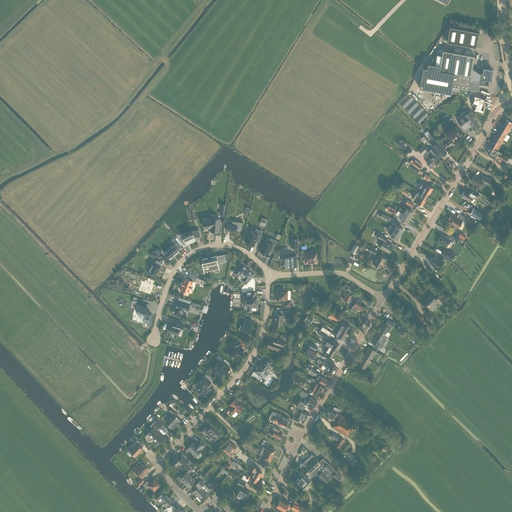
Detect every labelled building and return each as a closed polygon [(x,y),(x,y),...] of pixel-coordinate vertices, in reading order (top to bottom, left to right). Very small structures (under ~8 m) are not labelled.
[(450,27),(447,42),(476,47),(478,32),(450,27)] [(474,56),(443,51),(442,56),(437,55),(435,65),(440,66),(439,71),(450,73),(448,82),(452,83),(452,86),(456,87),(455,91),(459,91),(460,87),(478,91),(479,86),(487,88),(488,81),(490,82),(492,69),(483,68),(482,73),(481,73),(481,72),(472,66),(474,56)] [(482,108),(485,98),(475,94),(471,103),(473,103),(472,105),(474,106),(473,110),(482,113),(484,108),(482,108)] [(473,130),(477,127),(477,126),(479,124),(470,112),(464,116),(463,113),(456,118),(464,129),(470,125),(473,130)] [(502,124),(510,129),(511,125),(511,122),(506,119),(502,124)] [(507,134),(510,129),(502,124),(499,130),(507,134)] [(496,135),(503,140),(507,134),(499,130),(496,135)] [(500,145),(503,140),(496,135),(493,141),(500,145)] [(450,136),(441,141),(446,149),(454,143),(450,136)] [(500,154),(501,153),(497,150),(500,145),(493,141),(486,151),(486,152),(490,154),(489,156),(489,157),(494,159),(497,155),(499,156),(499,157),(505,162),(508,163),(509,162),(511,163),(511,161),(511,158),(511,159),(508,157),(507,158),(500,154)] [(422,146),(418,150),(422,155),(423,155),(426,157),(430,153),(428,150),(427,151),(422,146)] [(441,146),(437,150),(443,156),(447,152),(441,146)] [(437,152),(433,156),(438,162),(442,158),(437,152)] [(416,158),(413,163),(419,168),(422,163),(416,158)] [(435,159),(434,160),(432,158),(427,163),(432,169),(438,163),(435,159)] [(480,187),(483,182),(487,184),(489,179),(483,176),(482,179),(475,175),(471,181),(480,187)] [(428,197),(430,193),(433,188),(426,184),(425,186),(420,183),(417,188),(420,190),(420,189),(422,191),(421,193),(428,197)] [(473,198),(476,200),(479,194),(470,189),(468,192),(465,190),(462,196),(470,201),(473,198)] [(417,197),(417,196),(419,197),(418,198),(425,202),(428,197),(421,193),(419,196),(417,194),(415,192),(413,195),(416,196),(416,197),(417,197)] [(419,197),(417,196),(417,197),(416,197),(416,196),(413,195),(412,197),(414,199),(415,198),(417,200),(415,202),(422,206),(425,202),(418,198),(419,197)] [(410,218),(413,212),(407,209),(405,211),(400,207),(398,211),(410,218)] [(470,214),(479,220),(483,213),(474,208),(470,214)] [(400,219),(407,223),(410,218),(398,211),(396,214),(401,217),(400,219)] [(457,217),(455,216),(455,215),(451,213),(448,219),(452,221),(450,223),(458,228),(462,221),(463,221),(466,218),(459,214),(457,217)] [(219,232),(220,219),(215,219),(215,221),(212,220),(208,221),(208,222),(203,223),(205,229),(211,227),(210,231),(219,232)] [(394,231),(393,231),(392,230),(393,227),(390,225),(387,230),(392,233),(390,236),(397,240),(400,234),(394,231)] [(403,229),(397,225),(394,231),(400,234),(403,229)] [(241,228),(231,227),(231,230),(226,229),(225,236),(235,237),(236,234),(241,234),(241,228)] [(259,242),(262,231),(256,229),(255,232),(250,231),(246,243),(254,245),(255,241),(256,241),(256,240),(259,241),(258,242),(259,242)] [(200,236),(199,230),(192,231),(192,233),(183,237),(186,245),(196,240),(195,238),(200,236)] [(393,246),(386,242),(387,238),(378,232),(375,236),(381,239),(378,244),(381,245),(380,247),(389,253),(393,246)] [(438,242),(446,247),(450,241),(452,243),(455,238),(449,235),(446,239),(441,236),(438,242)] [(273,252),(277,241),(271,238),(269,242),(264,240),(260,252),(268,255),(270,250),(270,251),(271,250),(273,250),(273,252)] [(463,246),(465,241),(458,238),(456,243),(463,246)] [(173,244),(163,252),(169,259),(179,251),(178,250),(179,249),(175,244),(174,245),(173,244)] [(354,244),(350,252),(352,253),(354,249),(355,250),(358,246),(354,244)] [(368,245),(366,249),(375,254),(377,251),(368,245)] [(444,250),(441,255),(451,260),(455,254),(449,250),(447,252),(444,250)] [(297,256),(293,257),(289,257),(289,252),(282,253),(283,260),(285,260),(285,267),(297,266),(297,256)] [(316,253),(305,253),(306,262),(317,262),(316,253)] [(219,268),(218,263),(226,262),(224,254),(202,259),(203,265),(205,265),(207,271),(219,268)] [(378,255),(375,260),(372,259),(370,262),(373,264),(373,263),(380,268),(385,259),(378,255)] [(444,260),(438,259),(436,257),(435,258),(430,257),(429,258),(428,260),(437,272),(436,270),(442,260),(444,260)] [(153,263),(148,274),(156,278),(161,267),(162,264),(156,261),(155,264),(153,263)] [(233,272),(246,283),(254,273),(242,262),(233,272)] [(162,276),(166,279),(170,271),(165,269),(162,276)] [(180,289),(182,290),(181,293),(185,294),(186,292),(188,292),(193,281),(185,277),(180,289)] [(154,280),(149,278),(147,283),(142,281),(139,291),(150,295),(154,285),(153,285),(154,280)] [(282,290),(277,289),(276,301),(282,301),(282,300),(284,300),(284,307),(291,307),(291,300),(287,300),(287,290),(282,290)] [(247,297),(246,297),(245,306),(247,306),(247,310),(248,311),(249,311),(250,311),(251,311),(251,310),(256,310),(256,304),(257,299),(256,299),(256,297),(255,297),(255,292),(251,292),(251,293),(248,293),(247,297)] [(363,304),(360,302),(361,301),(357,299),(356,300),(351,297),(352,295),(347,293),(343,299),(348,302),(349,300),(354,303),(350,309),(355,312),(358,308),(360,310),(363,304)] [(437,300),(431,294),(428,297),(429,298),(427,299),(426,299),(427,299),(424,302),(429,307),(428,308),(431,311),(432,309),(434,310),(435,304),(434,303),(437,300)] [(440,294),(437,297),(445,304),(448,301),(440,294)] [(178,300),(175,308),(174,307),(172,313),(180,316),(180,315),(181,315),(182,314),(183,312),(182,311),(181,310),(182,308),(188,310),(190,304),(178,300)] [(146,309),(147,306),(137,304),(136,310),(137,311),(137,312),(137,313),(137,314),(138,316),(138,317),(139,318),(140,318),(141,319),(142,320),(143,320),(143,322),(149,323),(151,313),(148,313),(148,312),(147,310),(146,309)] [(282,325),(283,318),(289,318),(290,311),(280,310),(280,314),(275,314),(274,324),(282,325)] [(418,312),(414,315),(420,321),(423,318),(418,312)] [(245,318),(242,327),(244,328),(242,334),(249,336),(251,330),(250,330),(253,321),(245,318)] [(174,321),(173,324),(169,323),(167,331),(178,334),(180,329),(182,330),(184,324),(174,321)] [(346,333),(347,332),(350,327),(341,321),(339,324),(341,325),(339,328),(346,333)] [(383,324),(378,332),(378,333),(384,337),(389,327),(383,324)] [(343,339),(346,333),(339,328),(337,332),(335,331),(333,333),(343,339)] [(384,337),(378,333),(372,342),(378,346),(384,337)] [(274,337),(273,340),(270,339),(267,347),(278,350),(279,345),(282,346),(284,340),(274,337)] [(240,343),(233,338),(231,342),(234,344),(228,353),(238,359),(242,352),(243,352),(242,348),(241,348),(238,346),(240,343)] [(339,345),(330,339),(329,340),(328,339),(325,345),(328,347),(328,346),(336,351),(339,345)] [(323,352),(332,357),(336,351),(328,346),(328,347),(326,350),(324,349),(323,352)] [(305,353),(314,358),(317,353),(308,347),(305,353)] [(375,351),(369,348),(364,357),(370,360),(375,351)] [(364,357),(358,366),(364,370),(370,360),(364,357)] [(252,375),(254,371),(259,375),(259,374),(263,377),(269,367),(268,367),(271,362),(265,358),(262,363),(260,361),(251,375),(252,375)] [(225,370),(227,372),(230,368),(223,362),(220,365),(218,363),(213,368),(214,370),(212,372),(218,378),(225,370)] [(334,372),(337,367),(330,363),(328,368),(327,368),(334,372)] [(325,372),(332,376),(334,372),(327,368),(326,371),(325,372)] [(318,381),(326,386),(329,381),(319,375),(317,378),(319,379),(318,381)] [(207,388),(208,386),(211,383),(205,376),(198,383),(198,393),(207,393),(207,388)] [(312,387),(322,393),(325,388),(319,384),(315,382),(312,387)] [(312,387),(311,390),(314,392),(313,394),(319,397),(322,393),(312,387)] [(310,397),(306,404),(313,408),(317,401),(310,397)] [(235,410),(238,412),(243,407),(235,399),(230,405),(232,407),(230,410),(232,412),(235,410)] [(295,405),(303,409),(306,403),(298,399),(295,405)] [(181,421),(175,416),(177,413),(172,408),(169,410),(173,414),(171,416),(168,418),(169,419),(166,422),(173,429),(181,421)] [(330,408),(326,416),(334,420),(338,412),(335,411),(336,409),(334,408),(333,410),(330,408)] [(302,420),(301,421),(306,424),(310,416),(302,411),(298,419),(293,416),(291,420),(298,423),(300,419),(302,420)] [(347,436),(347,435),(351,437),(353,434),(349,432),(355,423),(339,413),(333,423),(334,424),(332,427),(347,436)] [(279,424),(285,427),(287,422),(281,419),(276,417),(274,422),(279,424)] [(158,427),(159,428),(162,425),(156,419),(153,423),(151,426),(153,428),(148,434),(145,437),(146,439),(148,440),(151,440),(153,438),(158,444),(164,438),(161,435),(159,434),(159,433),(156,430),(158,427)] [(221,433),(215,428),(212,431),(206,426),(201,432),(209,439),(214,433),(217,437),(221,433)] [(278,432),(279,430),(275,428),(274,430),(274,431),(272,430),(270,434),(272,435),(280,439),(282,434),(278,432)] [(339,437),(335,445),(340,447),(344,439),(339,437)] [(192,453),(191,455),(194,458),(202,450),(201,449),(203,447),(205,444),(200,439),(197,442),(196,444),(194,442),(187,449),(192,453)] [(137,440),(132,446),(133,447),(129,451),(127,453),(128,454),(130,456),(131,456),(133,454),(135,456),(142,449),(141,448),(144,446),(137,440)] [(236,447),(228,441),(222,449),(229,455),(236,447)] [(256,449),(273,456),(275,450),(268,447),(267,449),(264,448),(258,445),(256,449)] [(340,450),(352,458),(356,452),(344,445),(340,450)] [(319,448),(318,449),(325,457),(326,455),(319,448)] [(263,459),(270,462),(273,456),(256,449),(254,452),(258,453),(264,456),(263,459)] [(170,463),(175,468),(179,463),(183,467),(188,462),(182,457),(179,460),(176,457),(170,463)] [(324,467),(319,462),(314,457),(307,463),(305,461),(301,465),(304,467),(302,468),(309,475),(311,473),(312,475),(309,478),(314,483),(317,480),(317,479),(319,477),(317,476),(324,469),(323,468),(324,467)] [(328,463),(323,458),(319,462),(324,467),(323,468),(324,469),(317,476),(319,477),(324,483),(332,477),(337,482),(342,477),(337,471),(336,472),(334,469),(328,462),(328,463)] [(263,467),(265,464),(261,462),(258,460),(256,463),(258,464),(256,467),(261,470),(263,467)] [(136,471),(142,477),(148,470),(142,464),(139,467),(138,465),(136,467),(137,469),(136,471)] [(252,473),(259,478),(262,473),(256,469),(255,468),(256,468),(253,466),(250,469),(253,471),(252,473)] [(187,472),(180,479),(184,483),(191,476),(188,474),(192,471),(190,469),(187,472)] [(251,479),(256,482),(259,478),(252,473),(251,475),(248,474),(246,477),(249,479),(249,478),(250,479),(251,479)] [(302,473),(293,482),(301,490),(310,481),(302,473)] [(184,483),(189,487),(195,481),(199,477),(197,476),(193,479),(191,476),(184,483)] [(136,483),(140,486),(145,481),(141,477),(136,483)] [(154,478),(150,483),(148,481),(143,485),(147,489),(149,487),(154,491),(160,485),(154,478)] [(204,489),(201,487),(205,483),(201,479),(197,484),(198,486),(193,491),(197,496),(204,489)] [(245,500),(247,496),(248,496),(249,494),(249,492),(239,487),(235,495),(245,500)] [(210,488),(206,492),(204,489),(197,496),(201,500),(208,493),(211,490),(210,488)] [(294,498),(299,502),(305,496),(300,492),(294,498)] [(164,504),(170,497),(167,493),(164,496),(161,493),(156,499),(162,505),(164,504)] [(168,511),(174,506),(171,503),(174,501),(170,497),(164,504),(167,507),(164,510),(165,511),(168,511)] [(280,499),(276,507),(285,511),(289,504),(280,499)] [(294,502),(291,508),(297,511),(300,506),(294,502)]
